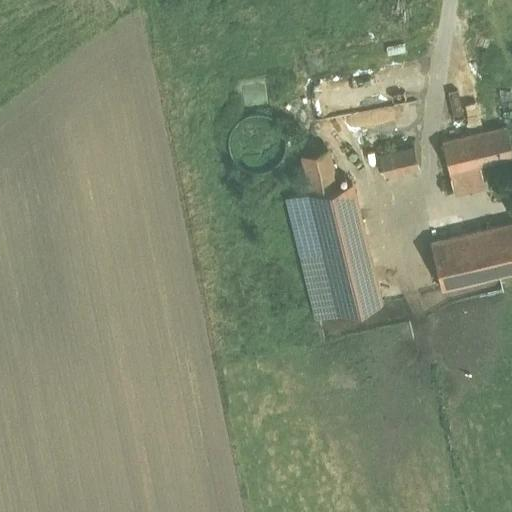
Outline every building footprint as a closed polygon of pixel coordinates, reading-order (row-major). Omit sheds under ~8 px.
[(283,156),(285,145),(283,134),(277,125),(267,119),(256,117),(245,119),(236,125),(230,135),(228,146),(231,157),(237,166),(246,172),(257,174),(268,171),(277,165),(283,156)] [(511,145),(507,125),(443,140),(450,172),(511,156),(511,145)] [(327,147),(301,153),(311,190),(336,184),(327,147)] [(415,147),(380,155),(385,175),(420,167),(415,147)] [(382,302),(352,180),(336,184),(311,190),(309,191),(339,312),(382,302)] [(511,220),(431,240),(442,289),(511,271),(511,220)]
